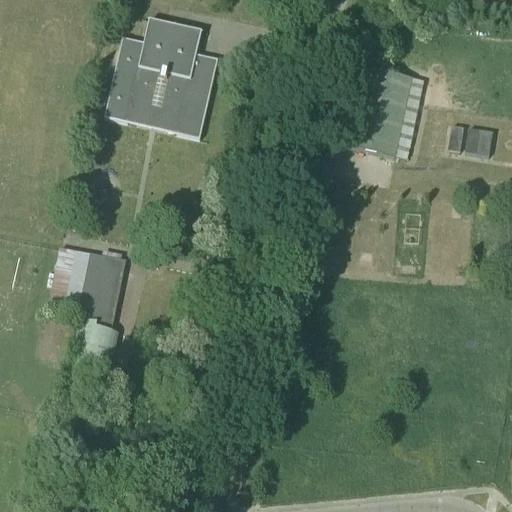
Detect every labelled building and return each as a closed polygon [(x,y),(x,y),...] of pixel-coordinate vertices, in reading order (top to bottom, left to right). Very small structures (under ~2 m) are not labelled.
[(102,123),(149,133),(198,144),(216,65),(195,60),(200,36),(147,24),(142,48),(121,43),(102,123)] [(410,82),(362,72),(346,151),(394,161),(410,82)] [(463,133),(450,131),(446,157),(458,159),(463,133)] [(491,137),(467,134),(463,158),(488,162),(491,137)] [(62,320),(79,324),(95,327),(94,332),(111,335),(125,265),(89,258),(85,277),(84,283),(71,280),(62,320)] [(62,408),(75,411),(100,416),(117,337),(111,335),(94,332),(95,327),(79,324),(62,408)] [(141,461),(69,446),(61,488),(133,504),(141,461)]
